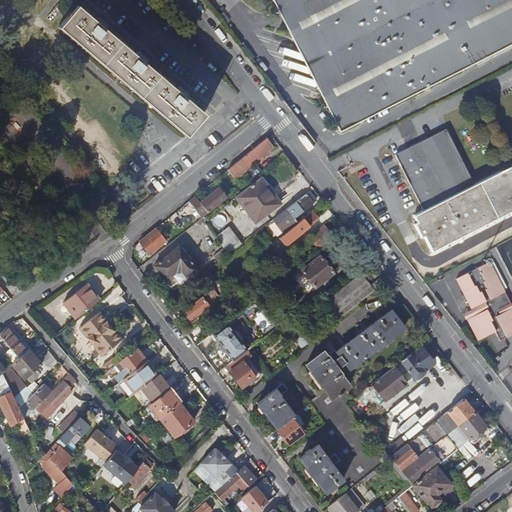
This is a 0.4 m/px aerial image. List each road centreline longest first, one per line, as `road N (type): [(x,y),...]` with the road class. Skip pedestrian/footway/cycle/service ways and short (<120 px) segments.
road 1 (residential): [(271,115),(511,423)]
road 2 (residential): [(109,248),(308,511)]
road 3 (residential): [(271,115),(109,248)]
road 4 (unknown): [(114,0),(235,103),(252,90)]
road 5 (residential): [(181,0),(271,115)]
road 6 (residential): [(109,248),(0,318)]
road 7 (unknown): [(235,103),(140,179)]
